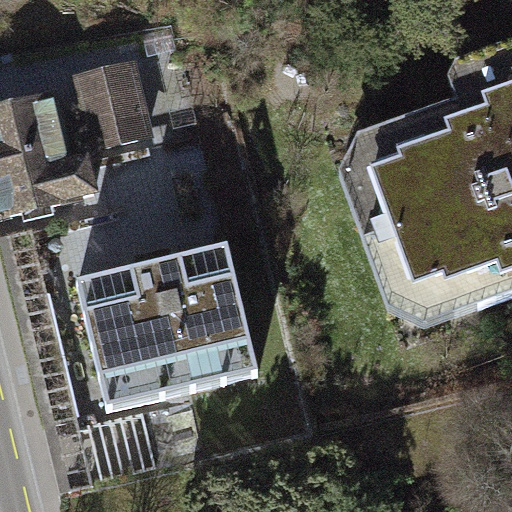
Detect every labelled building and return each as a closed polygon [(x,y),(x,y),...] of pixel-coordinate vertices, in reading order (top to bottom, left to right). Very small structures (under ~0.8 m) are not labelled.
[(504,77),(511,74),(511,45),(449,69),(441,83),(448,108),(344,146),(330,177),(382,314),(416,330),(511,297),(511,276),(494,283),(491,273),(437,291),(434,285),(404,295),(363,175),(394,164),(392,157),(441,141),(436,127),(478,113),(474,102),(509,90),(504,77)] [(141,70),(67,87),(84,163),(159,146),(141,70)] [(511,74),(504,77),(509,90),(474,102),(478,113),(436,127),(441,141),(392,157),(394,164),(363,175),(404,295),(434,285),(437,291),(491,273),(494,283),(511,276),(511,74)] [(64,102),(0,117),(0,229),(105,204),(95,163),(79,167),(64,102)] [(220,253),(66,290),(96,416),(250,379),(220,253)]
